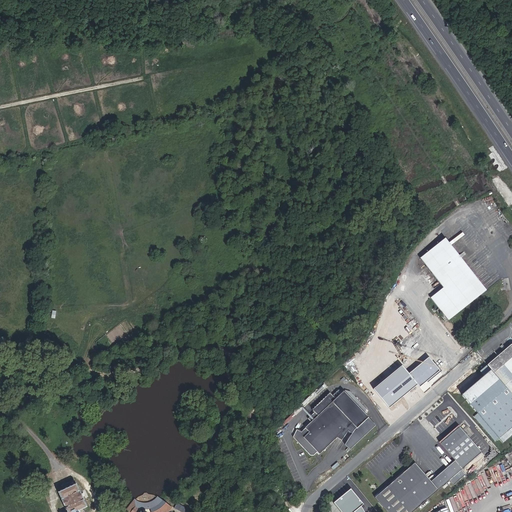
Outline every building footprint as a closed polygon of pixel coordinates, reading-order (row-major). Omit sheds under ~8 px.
[(422,257),(445,287),(432,297),(440,306),(443,310),(449,318),(487,289),(447,238),(422,257)] [(391,338),(392,336),(398,343),(407,336),(397,324),(386,332),(391,338)] [(511,344),(489,364),(495,372),(494,373),(488,366),(482,370),(486,376),(463,395),(478,412),(474,416),(495,441),(499,438),(502,442),(511,434),(511,344)] [(421,371),(429,383),(436,379),(430,371),(429,371),(426,367),(421,371)] [(367,416),(344,391),(327,407),(324,405),(318,411),(320,414),(301,432),(297,429),(293,437),(310,454),(313,455),(319,450),(321,452),(337,437),(341,440),(348,430),(352,433),(357,426),(367,416)] [(417,465),(379,498),(390,511),(412,511),(450,480),(454,484),(466,474),(462,469),(482,453),(460,428),(441,444),(456,461),(431,482),(417,465)] [(71,482),(58,488),(61,493),(57,496),(64,511),(78,511),(84,509),(80,500),(83,498),(81,492),(77,494),(71,482)] [(157,511),(166,507),(154,498),(135,504),(132,507),(137,511),(138,509),(147,509),(147,511),(157,511)] [(132,507),(135,504),(131,501),(125,508),(129,511),(132,507)]
